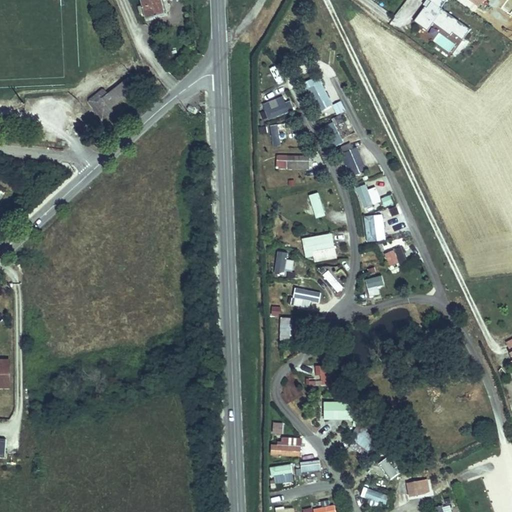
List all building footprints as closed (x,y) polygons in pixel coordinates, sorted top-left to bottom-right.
[(143,0),(146,19),(165,16),(162,0),(143,0)] [(464,21),(435,2),(436,0),(419,0),(409,15),(421,24),(426,17),(443,29),(446,25),(456,32),(464,21)] [(139,86),(132,74),(107,91),(106,88),(101,87),(88,94),(88,100),(99,116),(103,117),(110,112),(106,106),(119,97),(122,101),(126,98),(125,95),(139,86)] [(285,96),(263,103),(269,120),(291,112),(285,96)] [(270,125),(273,142),(287,139),(284,123),(270,125)] [(376,186),(359,192),(364,207),(382,201),(376,186)] [(391,194),(382,197),(385,206),(394,203),(391,194)] [(318,195),(307,195),(308,214),(319,214),(318,195)] [(356,202),(346,202),(347,229),(357,229),(356,202)] [(375,239),(386,238),(383,214),(365,216),(368,238),(375,237),(375,239)] [(306,261),(337,258),(334,233),(303,236),(306,261)] [(401,246),(384,252),(390,266),(406,261),(401,246)] [(276,271),(293,272),(294,259),(288,259),(288,251),(277,250),(276,271)] [(366,279),(370,295),(380,292),(378,287),(386,285),(383,274),(366,279)] [(292,304),(305,305),(306,289),(293,288),(292,304)] [(291,341),(291,317),(281,317),(280,341),(291,341)] [(325,385),(334,384),(331,366),(322,367),(325,385)] [(359,420),(359,402),(325,400),(324,419),(359,420)] [(273,422),(273,433),(283,434),(284,422),(273,422)] [(301,457),(302,437),(282,436),(282,443),(271,443),(271,456),(301,457)] [(302,472),(321,471),(321,461),(302,461),(302,472)] [(377,469),(387,471),(388,463),(378,461),(377,469)] [(273,483),(294,482),(292,464),(272,466),(273,483)] [(387,471),(374,470),(373,482),(396,484),(398,465),(388,464),(387,471)] [(428,477),(406,481),(409,498),(432,494),(428,477)] [(390,493),(363,486),(361,496),(387,503),(390,493)]
